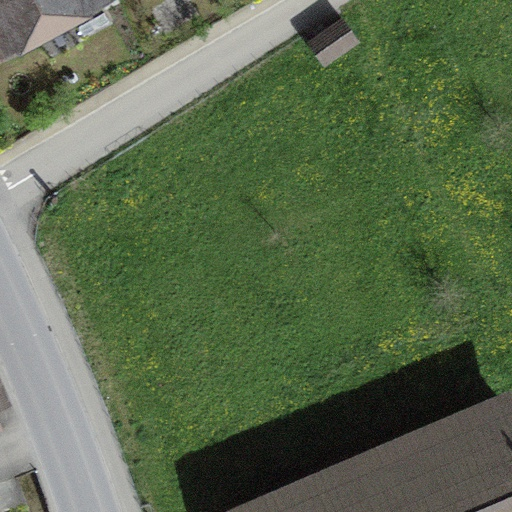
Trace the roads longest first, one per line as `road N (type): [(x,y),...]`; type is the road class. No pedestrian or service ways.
road 1 (residential): [(310,0),(0,196)]
road 2 (tertiary): [(0,292),(61,428),(87,511)]
